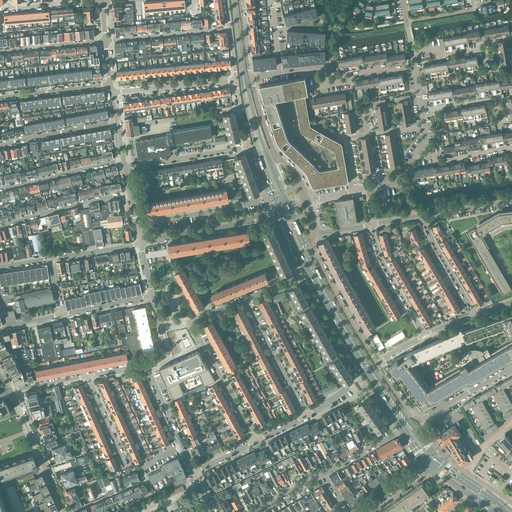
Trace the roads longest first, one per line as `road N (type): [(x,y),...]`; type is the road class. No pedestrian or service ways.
road 1 (secondary): [(278,208),(382,400)]
road 2 (residential): [(474,314),(423,219),(371,225)]
road 3 (residential): [(300,274),(337,342),(382,400)]
road 4 (secondary): [(378,377),(309,253)]
road 5 (residential): [(256,441),(190,320)]
road 6 (residential): [(307,200),(271,148),(250,78)]
road 7 (residential): [(130,193),(0,226)]
road 8 (secondary): [(287,205),(243,80)]
road 9 (residential): [(65,511),(10,392)]
road 10 (residential): [(245,300),(307,415)]
road 11 (residential): [(249,146),(124,167)]
road 12 (residential): [(123,158),(0,187)]
road 13 (residential): [(104,41),(229,28)]
road 14 (residential): [(111,92),(235,80)]
road 15 (residential): [(376,362),(316,255)]
road 16 (residential): [(371,225),(425,334)]
